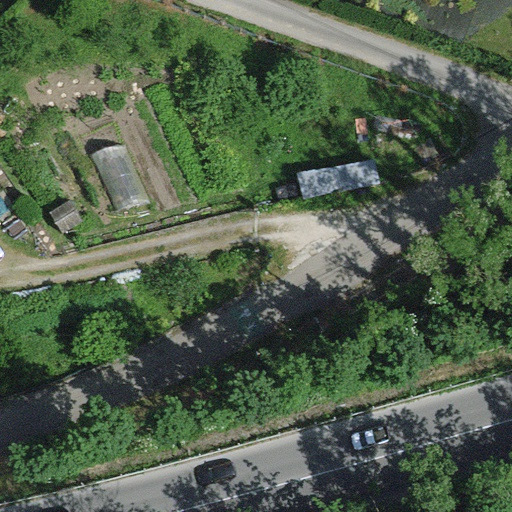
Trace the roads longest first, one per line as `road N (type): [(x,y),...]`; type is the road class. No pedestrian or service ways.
road 1 (residential): [(0,424),(194,349),(343,261),(511,142)]
road 2 (primary): [(198,511),(511,422)]
road 3 (residential): [(511,120),(476,92),(370,44),(233,0)]
